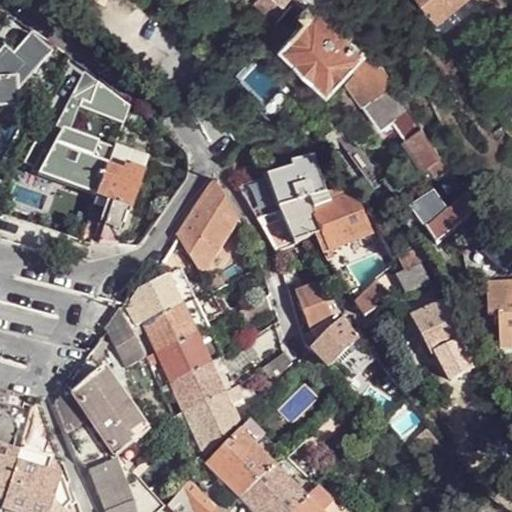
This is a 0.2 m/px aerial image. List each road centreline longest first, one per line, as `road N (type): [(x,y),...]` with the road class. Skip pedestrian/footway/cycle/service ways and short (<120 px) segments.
road 1 (residential): [(82,274),(142,261),(206,168),(198,140),(15,0)]
road 2 (unclassified): [(0,316),(66,332),(76,322),(66,305),(2,283),(8,262),(82,274)]
road 3 (unknown): [(161,0),(209,114),(212,135),(201,149)]
road 4 (residential): [(34,384),(88,511)]
